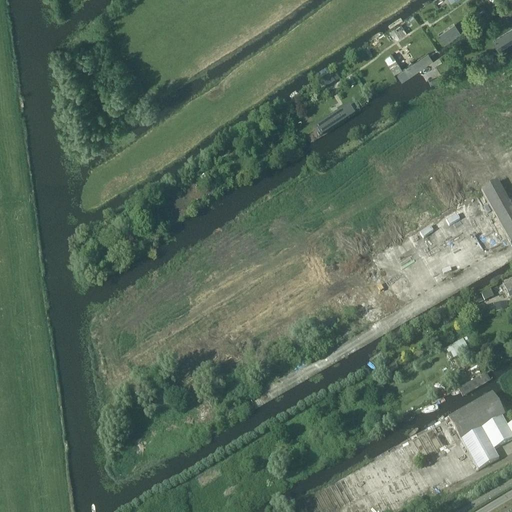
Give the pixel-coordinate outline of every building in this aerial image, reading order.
[(430,0),(412,13),(446,64),(455,57),(455,55),(509,14),(499,0),(430,0)] [(346,57),(378,108),(445,64),(411,14),(346,57)] [(274,102),(310,153),(377,108),(344,58),(274,102)] [(276,133),(269,137),(273,144),(280,140),(276,133)] [(511,208),(497,182),(482,191),(511,243),(511,242),(511,208)] [(493,304),(494,312),(508,310),(506,302),(493,304)] [(446,393),(452,405),(499,378),(493,368),(446,393)] [(502,417),(505,416),(493,395),(448,421),(477,473),(498,461),(493,452),(511,440),(511,424),(508,427),(502,417)]
